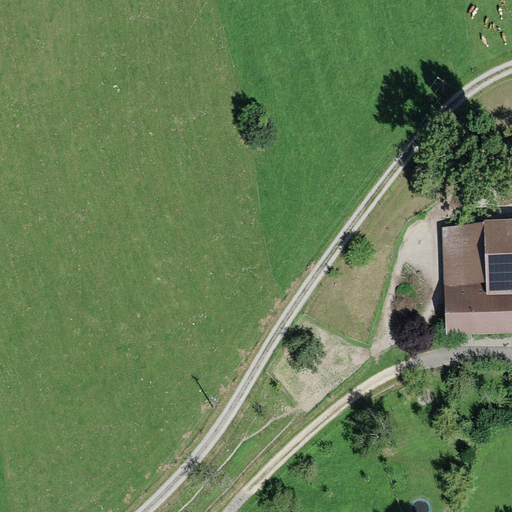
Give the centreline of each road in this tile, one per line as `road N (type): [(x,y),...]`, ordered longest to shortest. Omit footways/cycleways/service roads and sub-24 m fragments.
road 1 (track): [(140,511),(211,443),(281,319),(435,118),(482,80),(511,68)]
road 2 (track): [(229,511),(335,408),(388,374),(437,356),(511,356)]
